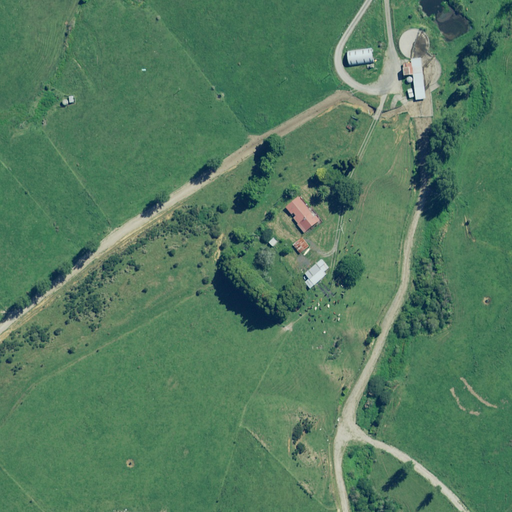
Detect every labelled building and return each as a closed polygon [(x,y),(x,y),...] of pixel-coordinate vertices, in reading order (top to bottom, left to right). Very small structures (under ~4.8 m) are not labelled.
[(374,62),(373,49),(349,52),(351,65),(374,62)] [(427,99),(422,58),(412,60),(413,63),(404,64),(405,76),(414,74),(417,100),(427,99)] [(300,198),(287,208),(293,215),(295,213),(297,216),(294,219),(305,233),(321,220),(317,216),(316,217),(300,198)] [(278,242),(274,238),(270,243),(274,246),(278,242)] [(309,247),(303,238),(294,245),(300,253),(309,247)] [(330,268),(323,260),(306,274),(310,279),(306,282),(311,288),(327,275),(325,272),(330,268)]
